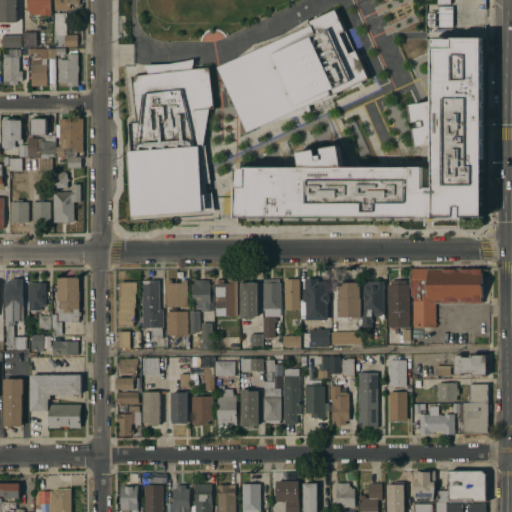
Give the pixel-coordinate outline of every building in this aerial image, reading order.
[(15,0),(15,21),(0,21),(0,0),(15,0)] [(26,0),(50,0),(51,14),(29,15),(29,14),(26,14),(26,0)] [(53,0),(79,0),(79,4),(70,4),(70,9),(53,9),(53,0)] [(438,6),(452,6),(452,27),(438,27),(438,6)] [(353,51),(355,50),(368,78),(336,93),(336,95),(322,101),(308,104),(310,112),(275,120),(248,132),(218,66),(255,50),(252,44),(283,33),(307,19),(308,21),(335,9),(353,51)] [(76,34),(76,46),(53,46),(53,13),(65,13),(65,34),(76,34)] [(22,31),(35,31),(35,46),(22,46),(22,31)] [(20,47),(1,47),(1,34),(20,34),(20,47)] [(482,216),(433,216),(433,218),(236,217),(236,187),(238,187),(238,168),(246,168),(246,166),(301,166),(298,152),(314,149),(314,150),(315,150),(316,155),(322,154),(323,154),(322,148),(339,145),(342,166),(424,166),(424,187),(431,187),(431,186),(433,186),(433,160),(432,160),(432,143),(417,145),(414,129),(415,129),(415,128),(421,127),(419,121),(419,120),(414,121),(410,105),(411,105),(411,104),(432,101),(432,47),(433,47),(433,39),(452,39),(452,37),(482,37),(482,216)] [(17,56),(18,71),(21,71),(21,80),(16,81),(16,84),(3,85),(2,54),(8,54),(8,49),(20,48),(20,56),(17,56)] [(33,60),(33,48),(54,48),(54,59),(47,59),(47,58),(46,58),(46,81),(44,81),(44,84),(34,84),(34,81),(30,81),(30,62),(40,62),(40,60),(33,60)] [(57,59),(67,59),(67,54),(77,54),(77,86),(58,86),(58,82),(57,82),(57,59)] [(214,108),(209,108),(203,144),(204,144),(210,182),(205,183),(206,193),(211,192),(214,211),(195,211),(134,216),(129,150),(131,150),(129,122),(131,114),(136,114),(131,76),(148,73),(144,64),(170,63),(194,59),(192,69),(209,67),(214,108)] [(31,119),(45,118),(45,134),(31,134),(31,119)] [(59,118),(82,118),(82,152),(64,152),(64,156),(56,156),(56,146),(59,146),(59,118)] [(2,119),(20,119),(21,138),(22,138),(22,144),(15,144),(15,148),(2,148),(2,119)] [(39,156),(27,156),(27,138),(44,138),(44,141),(55,141),(55,156),(51,156),(39,156)] [(18,156),(18,145),(27,145),(27,156),(18,156)] [(51,170),(39,170),(39,156),(51,156),(51,170)] [(67,157),(80,156),(80,167),(67,168),(67,157)] [(9,158),(21,158),(21,170),(9,170),(9,158)] [(54,173),(60,173),(60,171),(65,171),(65,173),(66,173),(66,179),(68,179),(68,181),(67,181),(67,187),(54,188),(54,173)] [(71,192),(71,189),(73,189),(73,184),(80,184),(80,201),(73,201),(73,222),(53,222),(53,192),(71,192)] [(28,222),(10,222),(9,202),(15,202),(14,199),(22,199),(22,202),(28,202),(28,222)] [(33,222),(32,222),(31,202),(33,202),(49,201),(49,222),(33,222)] [(412,268),(481,267),(482,302),(434,303),(435,326),(413,327),(413,296),(412,296),(411,296),(410,268),(412,268)] [(78,292),(80,292),(80,300),(79,300),(79,312),(80,312),(80,315),(79,315),(79,320),(71,320),(71,322),(65,322),(65,321),(58,320),(58,308),(57,308),(57,277),(78,277),(78,292)] [(9,282),(9,278),(22,278),(23,320),(13,320),(13,337),(25,337),(26,348),(5,348),(5,325),(5,282),(9,282)] [(263,308),(263,282),(264,282),(264,279),(278,278),(278,282),(280,282),(280,308),(263,308)] [(299,309),(284,310),(284,278),(299,278),(299,309)] [(326,292),(329,294),(329,300),(327,303),(327,319),(305,319),(305,301),(303,301),(303,289),(305,289),(305,278),(317,278),(317,281),(324,281),(326,281),(326,292)] [(148,284),(148,280),(158,279),(158,309),(162,309),(162,338),(151,338),(151,327),(142,327),(142,284),(148,284)] [(187,306),(167,306),(167,279),(171,279),(171,282),(180,282),(180,279),(186,279),(187,306)] [(196,310),(196,304),(192,304),(192,283),(193,283),(193,279),(208,279),(208,284),(209,283),(210,308),(208,308),(208,310),(198,311),(199,331),(192,331),(192,333),(191,333),(189,333),(189,310),(191,310),(196,310)] [(236,315),(216,315),(216,279),(223,279),(223,283),(228,282),(228,279),(236,279),(236,315)] [(364,309),(363,280),(370,281),(370,279),(375,279),(375,280),(383,280),(384,318),(379,318),(379,315),(371,315),(371,326),(363,326),(363,309),(364,309)] [(409,326),(388,326),(388,284),(390,284),(390,280),(405,280),(405,284),(408,284),(409,326)] [(136,292),(135,292),(135,307),(134,307),(134,321),(133,321),(133,325),(118,325),(118,310),(119,310),(118,296),(120,296),(120,282),(136,281),(136,292)] [(29,310),(28,310),(28,283),(29,283),(45,282),(45,305),(40,305),(40,310),(29,310)] [(257,316),(248,316),(248,317),(240,317),(240,282),(257,283),(257,302),(257,316)] [(359,316),(359,318),(350,318),(350,316),(337,317),(337,297),(338,297),(338,282),(359,282),(359,297),(360,297),(360,316),(359,316)] [(187,335),(167,335),(167,311),(187,311),(187,335)] [(54,334),(51,334),(51,314),(54,314),(56,314),(56,321),(61,321),(61,334),(54,334)] [(50,328),(38,329),(38,315),(50,315),(50,328)] [(263,317),(273,317),(274,338),(263,338),(263,317)] [(211,348),(199,349),(199,342),(201,342),(201,322),(211,322),(211,348)] [(329,343),(328,343),(328,346),(309,346),(309,345),(303,345),(303,333),(309,333),(309,329),(315,329),(315,327),(320,327),(320,329),(329,329),(329,343)] [(129,347),(118,347),(118,331),(129,331),(129,347)] [(360,331),(361,343),(330,344),(330,331),(360,331)] [(262,346),(250,346),(250,333),(262,333),(262,346)] [(43,350),(36,350),(36,349),(30,349),(30,335),(43,335),(43,350)] [(284,346),(282,346),(282,335),(283,335),(300,335),(300,345),(284,346)] [(73,354),(74,356),(71,356),(71,354),(68,354),(68,356),(66,356),(66,354),(65,354),(65,356),(62,356),(62,354),(60,354),(60,355),(52,356),(52,354),(50,354),(50,352),(52,352),(52,347),(51,347),(51,345),(52,345),(52,341),(77,341),(77,354),(73,354)] [(486,375),(468,375),(468,373),(461,373),(461,375),(453,375),(454,355),(461,355),(461,357),(471,357),(471,354),(486,354),(486,375)] [(213,390),(205,390),(205,379),(203,379),(203,366),(202,366),(202,356),(214,356),(213,390)] [(327,370),(326,370),(326,378),(317,378),(317,369),(318,369),(318,366),(317,366),(317,363),(313,363),(313,356),(327,356),(327,370)] [(137,367),(136,367),(136,372),(135,372),(135,375),(131,375),(131,373),(120,373),(119,369),(118,369),(118,362),(120,362),(119,359),(124,359),(124,357),(127,357),(127,359),(133,358),(137,358),(137,367)] [(157,374),(142,374),(142,357),(157,357),(157,374)] [(330,357),(339,357),(339,369),(333,369),(333,370),(330,370),(328,370),(328,357),(330,357)] [(262,370),(250,370),(240,370),(240,358),(262,358),(262,370)] [(353,377),(350,377),(350,375),(341,375),(341,359),(346,359),(346,358),(353,358),(353,377)] [(274,378),(271,378),(271,380),(266,380),(266,359),(274,359),(274,378)] [(388,386),(388,381),(387,381),(387,377),(388,377),(388,368),(387,368),(387,365),(388,365),(388,359),(405,359),(405,386),(388,386)] [(216,360),(234,360),(234,375),(216,375),(214,375),(214,360),(216,360)] [(435,375),(435,372),(435,365),(450,365),(449,375),(435,375)] [(377,372),(377,428),(372,428),(372,425),(358,425),(358,372),(377,372)] [(189,387),(179,387),(179,385),(177,385),(177,383),(179,383),(179,373),(189,373),(189,387)] [(81,394),(73,394),(73,396),(60,396),(60,394),(50,394),(50,398),(48,398),(48,404),(80,404),(80,427),(69,428),(69,425),(59,425),(59,427),(48,427),(48,411),(30,411),(30,375),(80,374),(81,394)] [(299,413),(296,413),(296,423),(284,424),(284,375),(299,375),(299,413)] [(133,377),(133,389),(116,389),(116,377),(118,377),(133,377)] [(22,378),(22,426),(4,426),(3,378),(22,378)] [(324,402),(328,402),(328,417),(310,417),(310,413),(304,412),(304,379),(320,380),(320,385),(324,385),(324,402)] [(437,400),(437,382),(456,382),(456,388),(458,388),(458,394),(456,394),(456,400),(437,400)] [(469,403),(469,399),(467,399),(466,394),(469,394),(469,383),(486,383),(486,403),(469,403)] [(236,425),(217,425),(217,389),(218,388),(218,385),(223,385),(223,388),(232,388),(232,395),(236,395),(236,425)] [(348,420),(345,420),(345,424),(335,424),(335,420),(331,420),(331,397),(330,397),(330,385),(339,385),(339,392),(345,391),(345,393),(348,393),(348,420)] [(265,388),(280,388),(280,420),(280,422),(265,422),(265,420),(264,420),(263,388),(265,388)] [(241,389),(248,389),(248,390),(258,390),(258,425),(252,425),(252,427),(241,427),(241,425),(241,389)] [(118,403),(116,403),(116,392),(138,391),(138,403),(122,403),(122,405),(118,405),(118,403)] [(159,391),(159,424),(143,424),(142,391),(159,391)] [(406,420),(388,420),(388,391),(406,391),(406,420)] [(187,423),(170,423),(170,392),(187,392),(187,423)] [(212,420),(207,420),(207,424),(192,424),(192,396),(212,396),(212,420)] [(424,409),(420,409),(420,412),(414,412),(414,403),(424,403),(424,409)] [(486,403),(488,403),(488,431),(489,432),(485,435),(485,434),(463,434),(463,403),(469,403),(486,403)] [(429,413),(429,406),(437,406),(437,415),(444,415),(444,413),(453,413),(454,433),(443,434),(443,431),(432,431),(432,433),(419,434),(419,414),(429,413)] [(116,422),(116,413),(131,413),(131,412),(140,412),(140,424),(130,424),(130,428),(133,428),(133,434),(130,434),(130,435),(119,435),(119,422),(118,422),(116,422)] [(433,500),(415,500),(413,491),(413,471),(434,471),(434,490),(433,500)] [(485,474),(485,501),(448,501),(448,471),(482,471),(485,474)] [(327,481),(319,482),(319,493),(327,493),(327,481)] [(0,482),(18,482),(19,497),(4,498),(4,495),(0,495),(0,482)] [(211,511),(194,511),(194,483),(211,483),(211,511)] [(260,483),(260,511),(241,511),(241,483),(260,483)] [(299,483),(299,511),(284,511),(284,483),(299,483)] [(316,496),(318,496),(318,501),(316,501),(316,508),(318,508),(318,511),(303,511),(303,483),(316,483),(316,496)] [(336,507),(336,494),(334,494),(334,490),(335,490),(335,483),(349,483),(349,488),(353,488),(354,506),(336,507)] [(359,511),(359,495),(364,495),(364,497),(368,497),(368,483),(381,483),(381,499),(376,499),(376,511),(359,511)] [(404,511),(386,511),(386,483),(404,483),(404,511)] [(144,511),(144,484),(163,484),(163,511),(144,511)] [(189,511),(172,511),(172,488),(176,488),(176,484),(185,484),(185,488),(189,488),(189,511)] [(235,511),(217,511),(217,484),(235,484),(235,511)] [(137,509),(136,509),(136,511),(130,511),(130,509),(129,509),(129,511),(121,511),(121,509),(121,502),(118,502),(118,498),(120,498),(120,485),(137,485),(137,509)] [(70,511),(48,511),(48,503),(37,503),(37,491),(54,491),(54,488),(70,488),(70,511)] [(443,490),(447,490),(447,501),(445,501),(445,502),(443,502),(437,502),(437,490),(443,490)] [(445,502),(445,511),(435,511),(435,504),(434,504),(434,502),(437,502),(443,502),(445,502)] [(485,511),(468,511),(468,503),(485,502),(485,511)] [(431,511),(414,511),(414,503),(431,503),(431,511)] [(462,503),(462,511),(446,511),(446,503),(462,503)]
